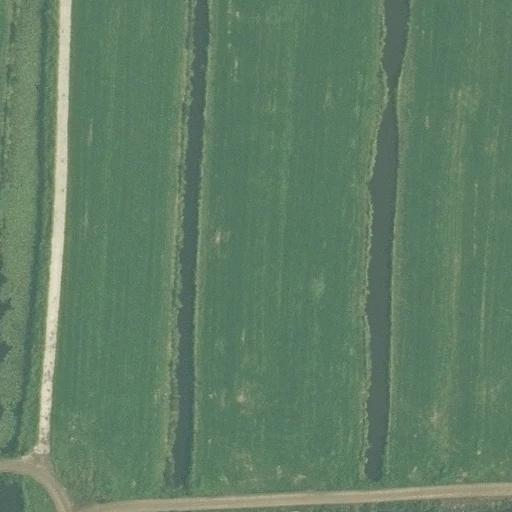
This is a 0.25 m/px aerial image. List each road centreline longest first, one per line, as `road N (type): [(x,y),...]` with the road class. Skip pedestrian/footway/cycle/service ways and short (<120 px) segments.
road 1 (track): [(67,511),(35,469),(43,440),(63,0)]
road 2 (track): [(92,511),(122,500),(469,479)]
